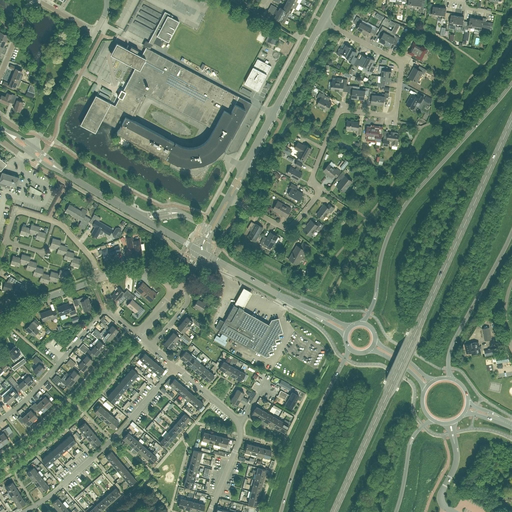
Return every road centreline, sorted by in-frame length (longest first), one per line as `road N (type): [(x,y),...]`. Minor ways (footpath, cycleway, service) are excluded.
road 1 (primary): [(333,511),(511,120)]
road 2 (residential): [(231,198),(289,227),(322,189),(311,177),(337,111),(394,116),(402,64),(322,20)]
road 3 (primary): [(511,82),(397,217),(362,322)]
road 4 (residential): [(23,511),(92,458),(175,366)]
road 5 (primary): [(349,347),(300,450),(281,511)]
road 6 (unclassified): [(244,166),(322,20)]
road 7 (primary): [(449,377),(458,330),(511,232)]
road 8 (residential): [(0,420),(103,310)]
road 9 (tertiary): [(196,250),(74,178)]
road 10 (unclassified): [(32,145),(95,33)]
